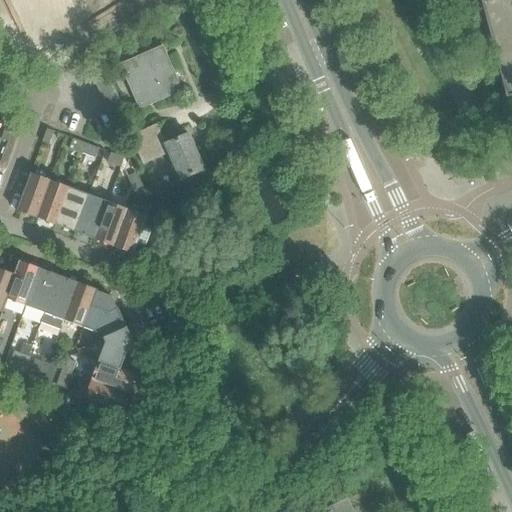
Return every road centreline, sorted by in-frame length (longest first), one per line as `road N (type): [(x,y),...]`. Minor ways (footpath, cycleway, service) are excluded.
road 1 (tertiary): [(285,0),(393,263)]
road 2 (tertiary): [(422,247),(304,0)]
road 3 (residential): [(203,511),(268,473),(340,402)]
road 4 (residential): [(0,212),(41,91),(0,74)]
road 5 (tertiary): [(436,347),(511,497)]
road 6 (residential): [(0,222),(130,274)]
road 7 (tertiary): [(511,446),(468,332)]
